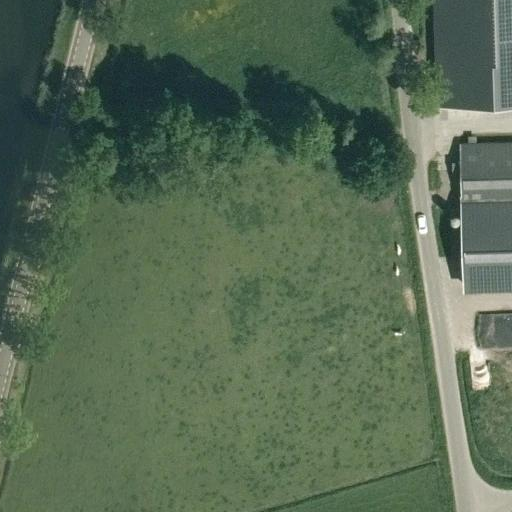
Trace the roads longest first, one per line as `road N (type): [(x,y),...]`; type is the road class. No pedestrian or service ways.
road 1 (unclassified): [(467,511),(409,126),(400,0)]
road 2 (tertiary): [(0,375),(92,0)]
